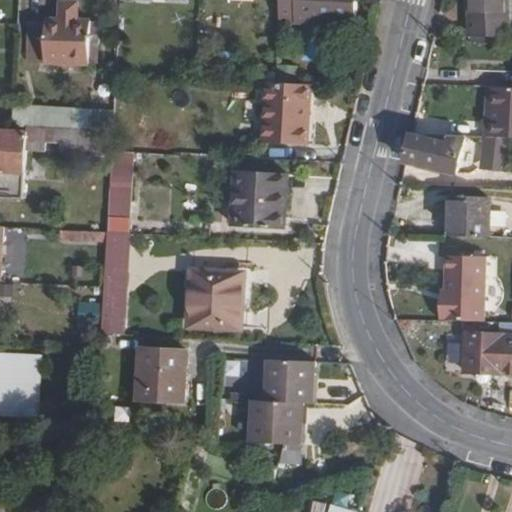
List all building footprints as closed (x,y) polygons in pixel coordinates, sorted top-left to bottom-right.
[(357,0),(281,0),(281,16),(357,18),(357,0)] [(505,16),(504,0),(467,0),(469,36),(506,37),(505,16)] [(66,20),(48,20),(48,31),(30,30),(29,61),(47,62),(91,65),(90,62),(99,63),(100,40),(92,40),(93,23),(81,21),(82,5),(67,4),(66,20)] [(316,145),(319,84),(278,82),(276,82),(274,142),(316,145)] [(511,138),(511,87),(497,88),(497,117),(491,117),(491,138),(511,138)] [(3,126),(15,127),(17,98),(5,97),(3,126)] [(45,127),(115,132),(115,117),(46,114),(45,127)] [(27,139),(113,144),(115,132),(45,127),(27,127),(27,133),(0,130),(0,190),(24,192),(27,139)] [(447,142),(411,135),(405,159),(456,172),(467,137),(451,136),(447,142)] [(111,215),(134,216),(137,152),(114,151),(111,215)] [(249,169),(246,224),(296,227),(299,172),(249,169)] [(452,200),(451,237),(490,238),(491,200),(452,200)] [(425,230),(447,229),(446,208),(424,209),(425,230)] [(66,242),(108,240),(107,229),(66,231),(66,242)] [(128,251),(129,232),(110,231),(108,249),(128,251)] [(106,311),(125,312),(128,251),(108,249),(107,286),(106,311)] [(444,297),(443,316),(488,320),(493,256),(453,253),(450,287),(451,297),(444,297)] [(200,326),(251,328),(254,275),(204,272),(200,326)] [(104,331),(124,332),(125,312),(106,311),(104,331)] [(511,372),(511,333),(466,330),(465,369),(511,372)] [(187,347),(143,345),(141,396),(186,398),(187,347)] [(0,350),(0,415),(40,417),(42,352),(0,350)] [(288,441),(316,442),(318,401),(327,401),(329,360),(282,357),(281,398),(268,398),(265,440),(288,441)] [(285,444),(284,464),(304,465),(306,445),(285,444)]
